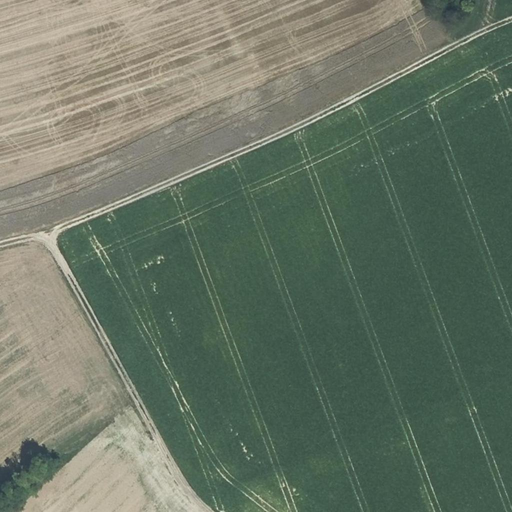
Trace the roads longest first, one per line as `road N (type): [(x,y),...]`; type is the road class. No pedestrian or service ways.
road 1 (track): [(0,247),(211,165),(511,19)]
road 2 (track): [(43,236),(183,485),(208,511)]
